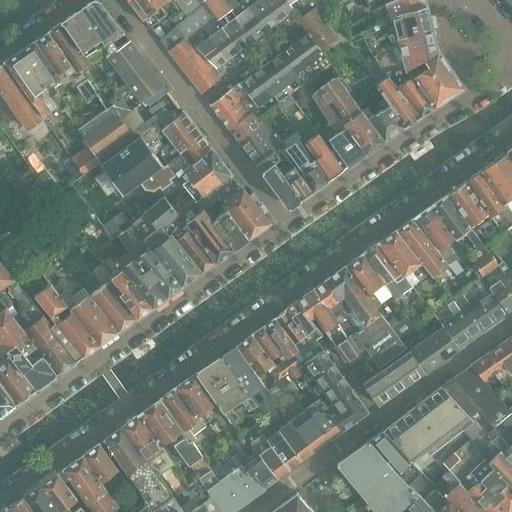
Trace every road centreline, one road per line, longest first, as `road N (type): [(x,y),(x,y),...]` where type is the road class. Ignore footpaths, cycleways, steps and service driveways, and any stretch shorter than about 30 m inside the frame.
road 1 (residential): [(0,503),(511,138)]
road 2 (residential): [(287,238),(0,432)]
road 3 (residential): [(287,238),(111,0)]
road 4 (residential): [(511,76),(287,238)]
